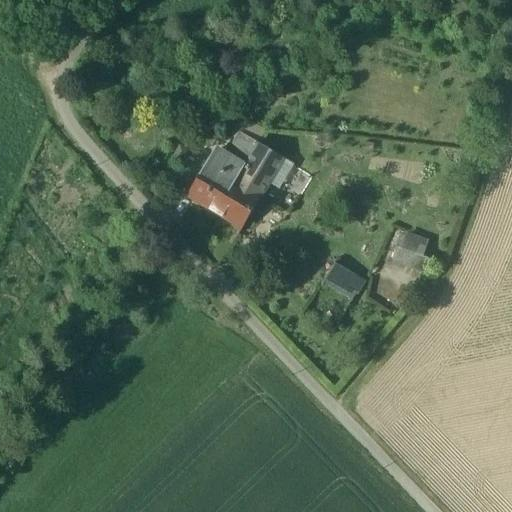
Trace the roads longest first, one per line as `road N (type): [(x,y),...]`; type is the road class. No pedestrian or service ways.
road 1 (residential): [(108,0),(55,87),(64,118),(434,511)]
road 2 (track): [(332,406),(460,253),(511,85)]
road 3 (track): [(89,33),(333,0)]
